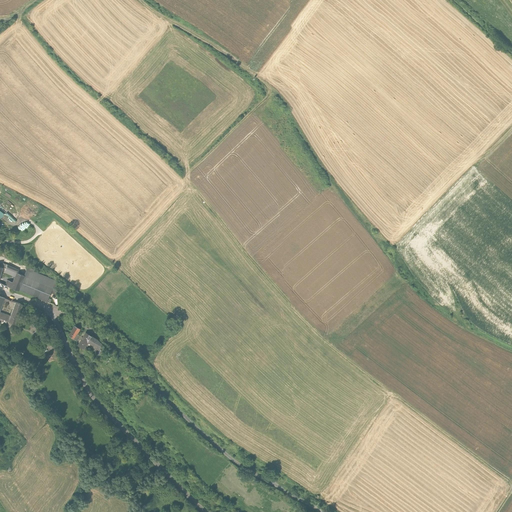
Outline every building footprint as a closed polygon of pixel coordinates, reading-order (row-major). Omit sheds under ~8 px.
[(7,279),(5,285),(18,290),(19,289),(47,301),(48,297),(51,292),(57,295),(58,291),(57,290),(59,283),(55,282),(56,280),(34,271),(35,269),(27,266),(24,274),(17,271),(19,269),(7,263),(5,269),(15,274),(12,281),(7,279)] [(0,296),(0,317),(16,324),(23,304),(15,301),(10,316),(0,312),(0,309),(5,298),(0,296)] [(34,321),(30,324),(35,331),(31,333),(35,339),(43,334),(34,321)] [(68,334),(74,338),(77,333),(80,328),(74,324),(68,334)] [(88,341),(92,335),(85,331),(77,344),(84,348),(88,341)] [(97,338),(92,335),(88,341),(96,346),(93,349),(97,352),(98,352),(101,348),(99,347),(102,343),(103,343),(97,338)]
